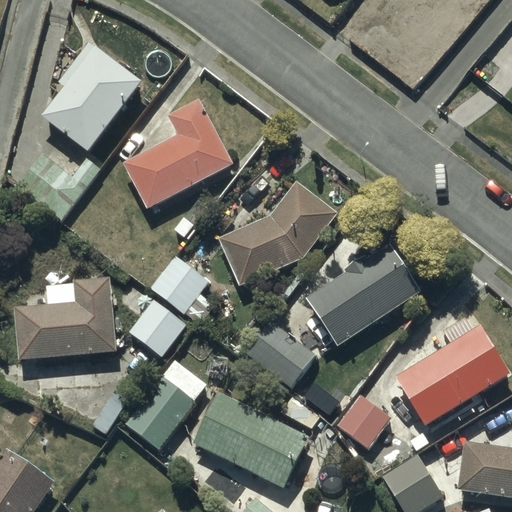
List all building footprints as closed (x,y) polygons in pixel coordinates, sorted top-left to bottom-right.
[(457,25),(477,0),(412,0),(394,24),(432,55),(444,41),(452,47),(465,31),(457,25)] [(60,92),(64,86),(66,88),(43,122),(89,155),(141,83),(89,46),(83,54),(80,52),(75,59),(62,49),(51,86),(60,92)] [(125,165),(148,210),(236,165),(203,101),(169,118),(179,138),(125,165)] [(44,156),(19,187),(62,221),(102,171),(100,169),(103,166),(92,157),(89,161),(87,160),(73,179),(44,156)] [(241,288),(304,259),(337,214),(296,185),(271,219),(220,242),(241,288)] [(307,300),(337,347),(420,294),(391,247),(366,262),(364,258),(344,270),(347,275),(307,300)] [(174,259),(152,290),(198,324),(213,304),(202,296),(210,285),(174,259)] [(17,311),(20,360),(116,353),(111,279),(75,282),(76,285),(49,286),(51,308),(17,311)] [(187,327),(155,302),(131,334),(163,359),(187,327)] [(395,378),(425,428),(511,378),(481,327),(473,331),(467,321),(443,335),(450,346),(395,378)] [(317,357),(273,324),(248,358),(292,391),(317,357)] [(177,362),(128,426),(161,452),(197,405),(195,404),(207,387),(177,362)] [(219,394),(194,443),(284,490),(309,441),(219,394)] [(108,437),(127,404),(114,396),(95,430),(108,437)] [(360,399),(339,427),(369,450),(390,423),(360,399)] [(288,400),(280,413),(310,431),(318,418),(288,400)] [(511,449),(462,442),(457,491),(511,499),(511,449)] [(0,511),(36,511),(56,483),(7,450),(0,459),(0,511)] [(417,456),(382,477),(402,511),(423,511),(443,500),(417,456)] [(268,511),(255,501),(245,511),(268,511)]
